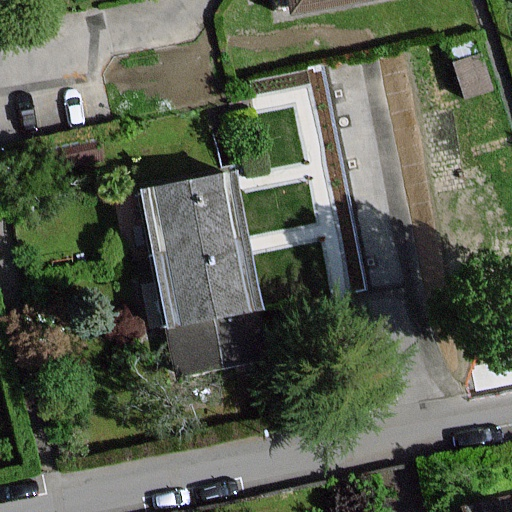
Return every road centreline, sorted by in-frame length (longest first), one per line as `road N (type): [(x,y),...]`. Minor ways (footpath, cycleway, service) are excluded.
road 1 (residential): [(0,506),(511,409)]
road 2 (residential): [(0,57),(177,12),(186,0)]
